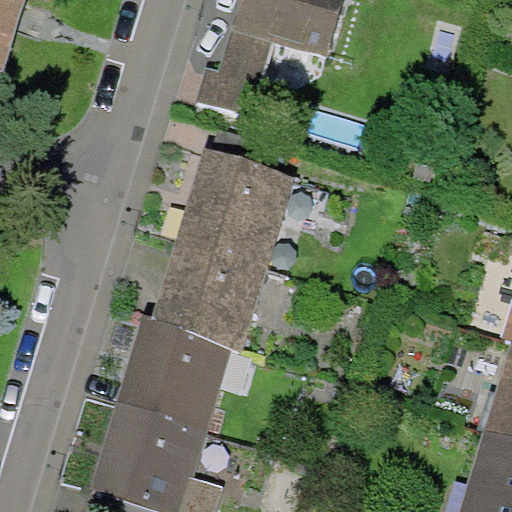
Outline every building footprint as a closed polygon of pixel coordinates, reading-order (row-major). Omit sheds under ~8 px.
[(27,0),(0,0),(0,90),(17,33),(25,7),(27,0)] [(242,0),(207,109),(254,124),(278,50),(326,65),(347,0),(242,0)] [(298,178),(204,150),(191,197),(171,274),(157,329),(239,355),(298,178)] [(123,412),(203,435),(227,354),(146,330),(123,412)] [(511,360),(487,438),(511,445),(511,360)] [(99,494),(161,511),(180,511),(203,435),(123,412),(99,494)] [(463,511),(511,511),(511,445),(487,438),(463,511)]
